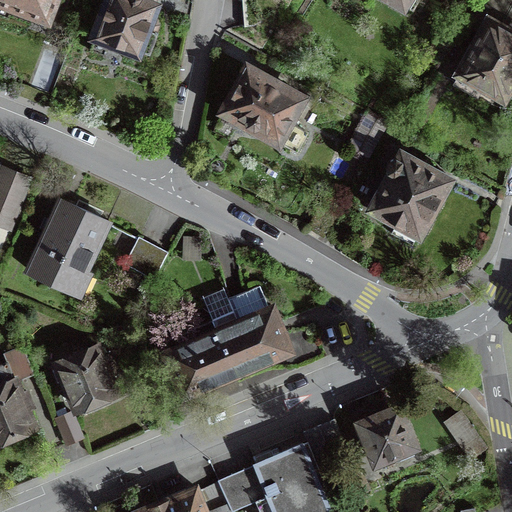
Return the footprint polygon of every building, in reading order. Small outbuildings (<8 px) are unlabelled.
[(0,0),(0,1),(26,12),(27,11),(47,19),(50,12),(57,6),(55,0),(0,0)] [(107,0),(94,36),(117,44),(116,47),(124,53),(134,54),(138,49),(149,53),(159,24),(156,18),(151,16),(155,0),(107,0)] [(491,6),(480,0),(478,0),(465,23),(478,30),(491,6)] [(511,81),(511,32),(489,19),(454,83),(477,96),(483,85),(504,97),(511,81)] [(278,141),(279,139),(297,150),(307,132),(289,122),(303,97),(281,85),(278,90),(267,84),(270,79),(248,66),(223,110),(243,121),(245,127),(248,131),(253,132),(259,130),(278,141)] [(349,147),(369,158),(377,144),(357,133),(349,147)] [(364,166),(369,158),(349,147),(347,145),(343,154),(364,166)] [(419,233),(449,179),(402,153),(399,159),(394,159),(389,162),(388,168),(392,172),(372,207),(379,211),(379,218),(385,221),(392,218),(419,233)] [(0,171),(0,221),(10,226),(29,179),(1,168),(0,171)] [(308,227),(325,236),(341,208),(324,198),(308,227)] [(62,199),(28,270),(74,289),(107,220),(62,199)] [(342,205),(341,208),(325,236),(340,246),(358,214),(342,205)] [(113,244),(130,253),(137,239),(120,230),(113,244)] [(130,253),(125,263),(131,266),(152,277),(153,278),(168,251),(139,236),(137,239),(130,253)] [(152,277),(131,266),(123,283),(144,294),(152,277)] [(284,352),(288,343),(272,306),(269,307),(260,285),(228,298),(233,310),(212,319),(235,373),(284,352)] [(180,387),(189,391),(235,373),(212,319),(191,328),(195,338),(165,350),(180,387)] [(26,390),(20,393),(15,381),(34,373),(23,345),(3,353),(7,362),(0,364),(0,437),(33,424),(26,409),(32,407),(26,390)] [(57,363),(75,407),(115,390),(109,375),(115,373),(108,356),(102,358),(97,346),(57,363)] [(359,421),(375,461),(397,452),(400,459),(414,453),(411,446),(415,444),(399,405),(359,421)] [(82,436),(71,411),(56,417),(67,443),(82,436)] [(461,411),(447,421),(471,455),(486,445),(461,411)] [(334,418),(319,425),(331,451),(332,450),(345,445),(334,418)] [(315,457),(331,451),(319,425),(303,431),(315,457)] [(255,462),(257,466),(219,482),(232,509),(262,497),(267,511),(331,511),(303,442),(255,462)] [(365,485),(345,445),(332,450),(352,491),(365,485)] [(196,487),(159,502),(162,511),(231,511),(217,480),(199,489),(196,487)] [(162,511),(159,502),(135,511),(162,511)]
